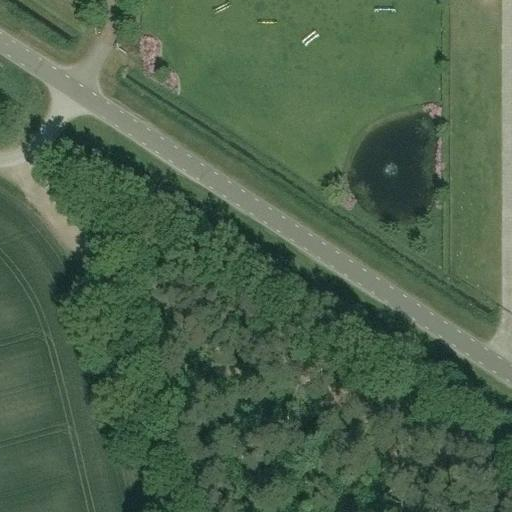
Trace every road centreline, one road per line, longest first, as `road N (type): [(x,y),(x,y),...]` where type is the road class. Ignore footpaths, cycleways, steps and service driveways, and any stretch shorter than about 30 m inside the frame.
road 1 (unclassified): [(511,371),(76,87)]
road 2 (track): [(20,154),(74,215),(109,273),(172,511)]
